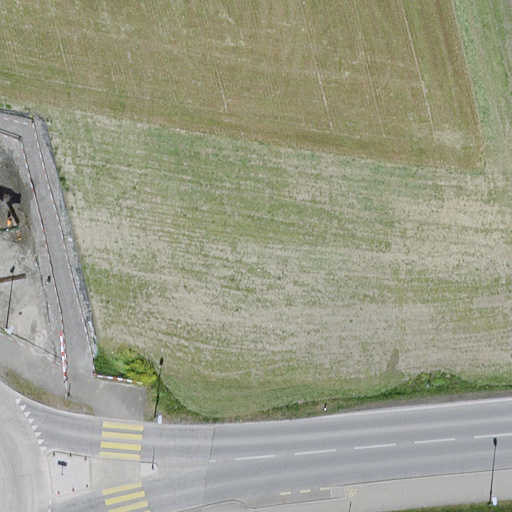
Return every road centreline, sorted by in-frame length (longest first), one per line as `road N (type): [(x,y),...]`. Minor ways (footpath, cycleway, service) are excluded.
road 1 (secondary): [(511,442),(228,464)]
road 2 (secondary): [(228,464),(124,441),(3,433)]
road 3 (secondary): [(107,511),(228,464)]
